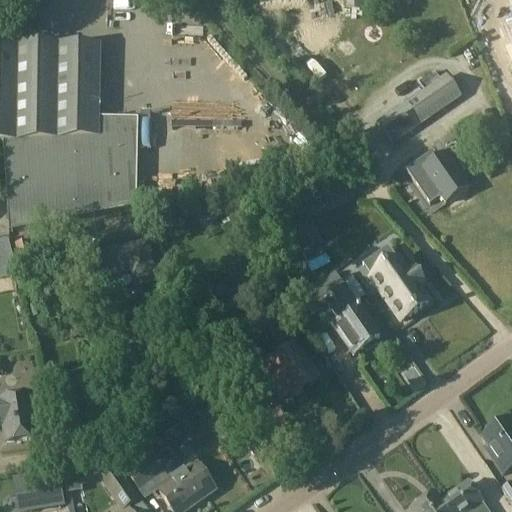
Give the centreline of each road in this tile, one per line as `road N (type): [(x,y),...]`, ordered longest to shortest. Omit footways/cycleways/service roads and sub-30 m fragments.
road 1 (track): [(197,0),(511,345)]
road 2 (residential): [(511,346),(272,511)]
